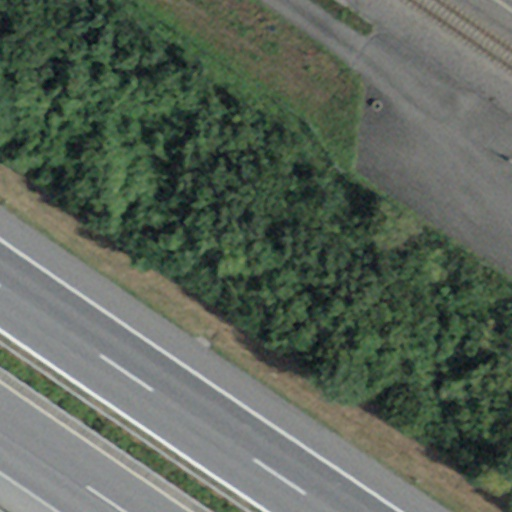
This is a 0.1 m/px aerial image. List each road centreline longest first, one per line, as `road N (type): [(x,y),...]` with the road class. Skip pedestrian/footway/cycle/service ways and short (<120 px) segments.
road 1 (motorway): [(355,511),(0,276)]
road 2 (motorway): [(0,438),(110,511)]
